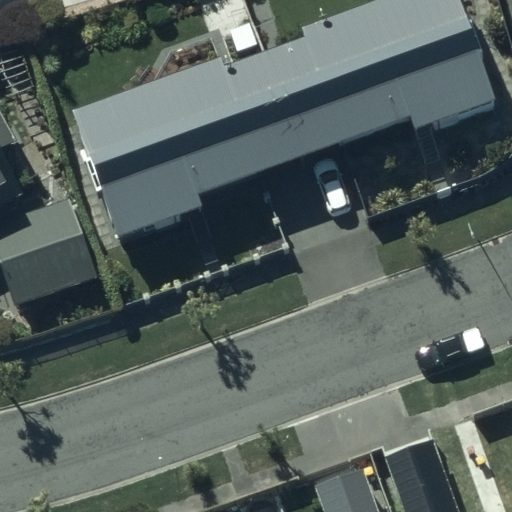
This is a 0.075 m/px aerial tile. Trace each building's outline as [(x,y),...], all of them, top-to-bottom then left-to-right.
[(230,80),(82,136),(126,259),(207,227),(204,215),(414,139),(419,152),(497,122),(481,73),(488,70),(481,43),(472,46),(456,0),(452,0),(309,52),(311,64),(234,91),(230,80)] [(0,165),(19,155),(0,120),(0,223),(23,211),(0,170),(0,165)] [(70,214),(0,237),(0,275),(15,320),(97,292),(70,214)] [(457,511),(432,445),(384,462),(402,511),(457,511)] [(313,493),(320,511),(378,511),(365,474),(313,493)]
